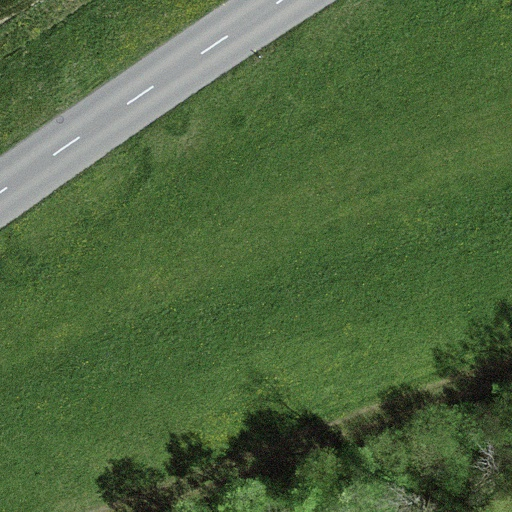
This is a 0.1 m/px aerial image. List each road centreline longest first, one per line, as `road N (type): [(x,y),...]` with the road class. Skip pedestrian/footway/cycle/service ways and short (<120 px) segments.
road 1 (track): [(511,371),(112,511)]
road 2 (tertiary): [(0,202),(277,0)]
